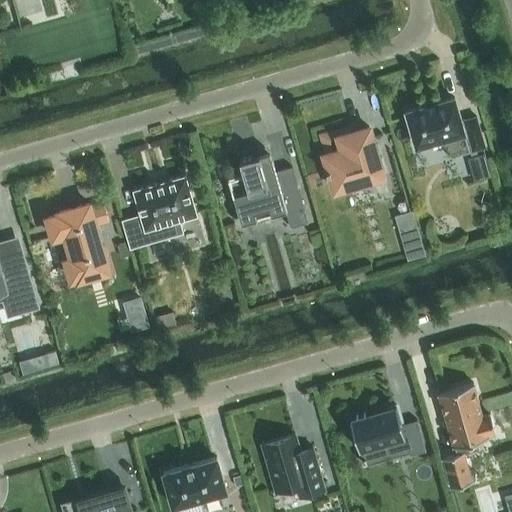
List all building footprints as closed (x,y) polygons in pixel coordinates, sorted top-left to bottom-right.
[(406,111),(415,146),(444,138),(450,157),(484,147),(476,116),(460,121),(454,98),(406,111)] [(351,184),(382,175),(368,127),(339,136),(338,131),(322,135),(327,153),(323,154),(328,169),(326,169),(327,173),(329,172),(332,184),(350,178),(351,184)] [(487,150),(470,154),(476,178),(493,174),(487,150)] [(260,160),(258,154),(239,159),(243,173),(228,178),(241,223),(285,210),(290,227),(307,222),(290,167),(275,171),(271,157),(260,160)] [(140,215),(122,220),(130,247),(149,241),(146,229),(162,224),(165,236),(182,232),(178,219),(196,214),(184,175),(133,190),(140,215)] [(65,259),(71,278),(77,277),(78,278),(82,277),(83,280),(104,274),(103,271),(108,270),(95,224),(108,220),(103,202),(89,206),(88,202),(58,211),(59,213),(47,216),(53,236),(67,232),(74,256),(65,259)] [(412,256),(423,252),(416,227),(405,231),(412,256)] [(0,262),(0,292),(12,289),(19,312),(39,306),(25,258),(1,265),(0,262)] [(482,415),(472,383),(438,393),(453,446),(456,454),(442,458),(450,488),(471,482),(463,454),(478,449),(476,440),(488,436),(487,434),(495,432),(489,413),(482,415)] [(396,404),(350,418),(358,449),(386,441),(390,455),(407,450),(408,455),(425,450),(417,419),(401,423),(396,404)] [(294,434),(262,443),(275,491),(295,485),(298,496),(324,489),(312,447),(311,447),(299,450),(294,434)] [(226,490),(216,456),(162,472),(172,505),(226,490)] [(124,483),(60,502),(62,511),(126,511),(132,510),(124,483)]
